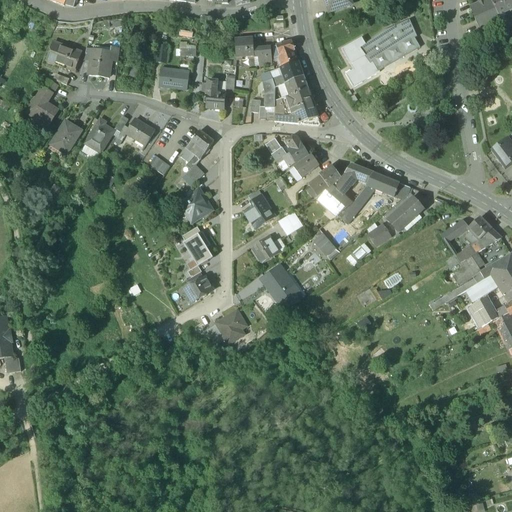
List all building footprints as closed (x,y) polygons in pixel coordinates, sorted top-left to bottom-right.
[(351,6),(348,0),(323,0),(328,14),(351,6)] [(494,9),(490,0),(489,0),(471,9),(475,15),(473,16),(480,31),(501,21),(498,17),(495,9),(494,9)] [(511,0),(490,0),(494,9),(495,9),(498,17),(511,10),(511,0)] [(403,23),(383,32),(365,45),(362,39),(341,50),(353,71),(345,75),(353,89),(380,74),(378,69),(390,62),(391,63),(392,62),(391,61),(403,54),(404,55),(405,55),(405,54),(417,46),(419,49),(420,48),(412,34),(415,33),(411,23),(403,23)] [(253,39),(234,40),(236,58),(254,57),(254,49),(253,39)] [(291,42),(276,47),(274,47),(274,59),(279,57),(283,69),(299,63),(291,42)] [(79,55),(64,50),(65,47),(53,43),(46,63),(53,65),(55,62),(74,69),(79,55)] [(119,47),(110,46),(110,53),(110,60),(117,61),(119,47)] [(92,49),(86,48),(83,60),(91,60),(92,51),(92,49)] [(271,48),(254,49),(254,57),(254,58),(259,58),(260,64),(260,66),(271,66),(271,57),(271,48)] [(164,50),(157,49),(156,62),(163,63),(164,50)] [(110,53),(92,51),(91,60),(89,75),(109,78),(110,70),(108,70),(110,60),(110,53)] [(283,69),(280,70),(283,77),(286,85),(304,77),(299,63),(283,69)] [(179,72),(161,70),(159,87),(187,90),(189,75),(179,74),(179,72)] [(280,70),(270,74),(273,81),(283,77),(280,70)] [(270,74),(262,77),(264,84),(273,81),(270,74)] [(69,80),(58,76),(55,82),(67,87),(69,80)] [(283,77),(273,81),(275,89),(286,85),(283,77)] [(304,77),(286,85),(290,97),(309,91),(304,77)] [(57,87),(44,79),(39,86),(43,89),(52,95),(57,87)] [(226,91),(234,91),(235,80),(226,80),(226,91)] [(215,81),(207,81),(206,93),(207,93),(207,94),(215,94),(215,91),(215,81)] [(264,84),(263,84),(265,96),(265,108),(265,109),(275,109),(275,102),(275,90),(275,89),(273,81),(264,84)] [(43,89),(28,113),(36,118),(31,127),(43,135),(58,112),(46,104),(52,95),(43,89)] [(290,97),(275,102),(275,109),(275,116),(297,118),(299,125),(301,125),(302,125),(304,126),(317,127),(318,127),(319,126),(319,125),(318,120),(309,91),(290,97)] [(215,94),(207,94),(207,93),(206,93),(206,110),(206,109),(215,110),(215,107),(225,108),(225,94),(225,95),(218,94),(215,94)] [(260,102),(251,101),(250,114),(259,115),(260,108),(260,102)] [(414,113),(416,112),(417,111),(418,109),(418,108),(418,106),(417,105),(416,104),(414,103),(412,103),(411,103),(410,104),(409,106),(408,107),(408,109),(408,110),(410,112),(411,113),(413,113),(414,113)] [(275,109),(265,109),(265,108),(260,108),(259,115),(259,120),(259,121),(265,121),(265,122),(274,122),(275,116),(275,109)] [(297,118),(275,116),(274,122),(274,123),(299,125),(297,118)] [(128,121),(123,117),(115,129),(121,132),(125,126),(128,121)] [(130,130),(127,135),(146,146),(155,131),(136,119),(130,130)] [(105,123),(100,120),(90,136),(98,141),(93,149),(101,154),(114,132),(104,125),(105,123)] [(66,122),(51,146),(67,156),(82,131),(66,122)] [(121,132),(117,138),(123,141),(127,135),(130,130),(125,126),(121,132)] [(192,142),(191,143),(206,154),(214,143),(200,132),(192,142)] [(98,141),(90,136),(85,144),(93,149),(98,141)] [(295,138),(293,138),(293,137),(292,137),(292,138),(286,142),(291,150),(301,144),(298,139),(295,138)] [(287,156),(275,139),(266,146),(277,162),(287,156)] [(511,147),(506,140),(491,152),(505,170),(511,164),(511,147)] [(191,142),(179,157),(188,163),(186,166),(191,170),(192,171),(196,166),(206,154),(191,143),(192,142),(191,142)] [(291,150),(289,152),(289,153),(290,155),(296,164),(309,156),(301,144),(291,150)] [(287,156),(277,162),(284,172),(296,164),(290,155),(287,156)] [(312,155),(295,168),(303,179),(320,166),(312,155)] [(171,167),(156,156),(148,167),(152,171),(154,169),(164,176),(171,167)] [(196,166),(192,171),(191,170),(186,175),(195,184),(205,175),(196,166)] [(373,174),(352,166),(346,174),(358,180),(368,184),(373,174)] [(332,167),(323,173),(325,176),(321,178),(329,188),(341,179),(332,167)] [(115,172),(108,185),(112,187),(119,174),(115,172)] [(378,176),(373,174),(368,184),(354,202),(360,207),(373,189),(378,176)] [(347,175),(344,180),(340,183),(340,182),(339,183),(343,187),(341,188),(346,193),(353,186),(358,180),(347,175)] [(399,184),(378,176),(373,189),(394,198),(399,184)] [(310,186),(309,187),(317,196),(329,188),(321,178),(310,186)] [(317,196),(309,187),(310,186),(308,183),(302,188),(312,200),(317,196)] [(411,189),(399,184),(394,198),(402,201),(409,194),(411,189)] [(352,204),(335,187),(327,193),(343,211),(352,204)] [(199,189),(183,205),(181,207),(191,224),(212,212),(205,201),(206,201),(199,189)] [(260,191),(249,196),(253,202),(263,196),(260,191)] [(343,211),(327,193),(319,199),(337,217),(343,211)] [(276,217),(263,196),(253,202),(251,203),(253,206),(244,211),(256,230),(276,217)] [(412,199),(388,220),(399,233),(423,211),(412,199)] [(337,217),(346,225),(360,207),(354,202),(352,204),(343,211),(337,217)] [(383,217),(379,214),(374,219),(378,222),(383,217)] [(290,216),(278,223),(287,237),(299,230),(290,216)] [(492,231),(480,219),(470,229),(481,241),(483,240),(492,231)] [(463,222),(441,236),(446,244),(468,229),(463,222)] [(182,238),(186,244),(198,236),(201,234),(197,229),(182,238)] [(388,239),(381,229),(371,236),(378,246),(388,239)] [(492,231),(483,240),(484,242),(489,248),(493,246),(492,245),(500,240),(492,231)] [(198,236),(206,249),(211,247),(203,233),(201,234),(198,236)] [(336,250),(323,235),(316,241),(328,257),(336,250)] [(197,267),(198,269),(199,268),(213,260),(206,249),(198,236),(186,244),(184,245),(197,267)] [(269,237),(251,249),(262,266),(280,254),(269,237)] [(484,242),(462,255),(466,261),(476,256),(489,248),(484,242)] [(363,248),(353,257),(358,263),(369,254),(363,248)] [(462,255),(447,264),(452,270),(459,266),(466,261),(462,255)] [(483,266),(476,256),(466,261),(459,266),(463,272),(452,279),(457,287),(475,276),(480,272),(478,269),(483,266)] [(358,263),(353,257),(349,261),(354,267),(358,263)] [(511,258),(511,257),(488,270),(499,288),(509,304),(511,301),(511,258)] [(201,274),(202,273),(199,268),(198,269),(197,267),(188,273),(191,280),(201,274)] [(279,267),(264,278),(269,285),(283,275),(285,274),(279,267)] [(480,275),(473,280),(474,281),(434,306),(434,304),(429,307),(433,313),(466,293),(473,305),(499,288),(488,270),(480,275)] [(191,280),(186,283),(189,288),(204,279),(201,274),(191,280)] [(283,275),(269,285),(267,287),(285,312),(288,310),(289,311),(289,310),(301,301),(283,275)] [(189,288),(184,291),(191,303),(199,299),(200,301),(207,296),(206,295),(213,290),(205,278),(189,288)] [(495,314),(486,299),(474,306),(475,307),(469,310),(481,331),(489,327),(495,323),(499,321),(495,314)] [(505,308),(495,314),(499,321),(509,316),(505,308)] [(237,312),(216,325),(225,340),(228,343),(229,345),(238,340),(235,335),(246,327),(237,312)] [(499,321),(495,323),(500,332),(511,325),(511,322),(509,316),(499,321)] [(6,319),(0,319),(0,359),(5,358),(12,357),(13,357),(6,319)] [(511,325),(500,332),(510,353),(511,351),(511,325)] [(218,327),(208,334),(215,346),(218,344),(225,340),(218,327)] [(481,331),(477,333),(480,338),(491,331),(489,327),(481,331)] [(13,361),(12,357),(5,358),(7,375),(21,373),(19,360),(13,361)] [(511,431),(494,438),(496,444),(511,438),(511,431)]
